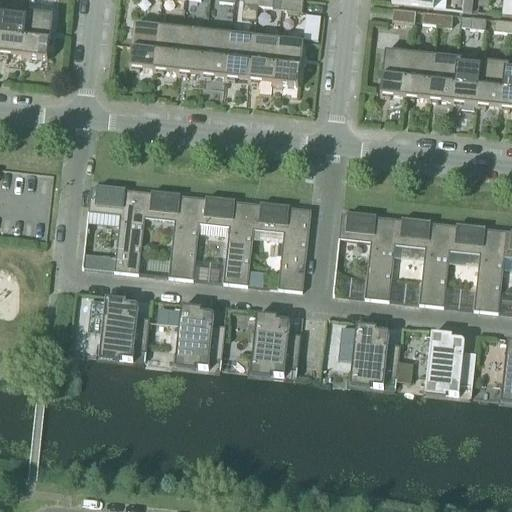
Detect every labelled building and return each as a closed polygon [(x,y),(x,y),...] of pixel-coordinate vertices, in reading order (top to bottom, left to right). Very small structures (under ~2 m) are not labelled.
[(243,0),(243,9),(257,10),(258,0),(243,0)] [(265,0),(258,0),(257,10),(272,12),(273,1),(265,0)] [(433,0),(391,0),(391,8),(432,12),(433,0)] [(487,0),(478,0),(478,9),(487,10),(487,0)] [(303,4),(281,2),(279,14),(281,15),(302,17),(303,4)] [(463,2),(462,15),(471,16),(472,3),(463,2)] [(0,45),(0,60),(22,63),(27,17),(3,14),(0,45)] [(415,16),(393,14),(391,27),(412,29),(414,29),(415,16)] [(27,17),(22,63),(47,66),(47,62),(52,20),(27,17)] [(422,28),(436,30),(437,19),(423,17),(422,28)] [(437,19),(436,30),(451,32),(452,20),(437,19)] [(485,24),(470,22),(469,33),(484,35),(485,24)] [(493,36),(508,38),(509,26),(494,25),(493,36)] [(129,74),(153,77),(158,31),(134,28),(129,74)] [(153,77),(177,80),(182,34),(158,31),(153,77)] [(177,80),(201,82),(206,36),(182,34),(177,80)] [(201,82),(225,85),(230,39),(206,36),(201,82)] [(225,85),(249,87),(254,41),(230,39),(225,85)] [(249,87),(273,90),(278,44),(254,41),(249,87)] [(278,44),(273,90),(297,93),(302,47),(278,44)] [(379,102),(404,104),(409,58),(384,56),(379,102)] [(404,104),(428,107),(433,61),(409,58),(404,104)] [(428,107),(452,109),(457,63),(433,61),(428,107)] [(452,109),(476,112),(481,66),(457,63),(452,109)] [(476,112),(499,115),(504,68),(481,66),(476,112)] [(499,115),(511,115),(511,69),(504,68),(499,115)] [(138,279),(144,223),(143,223),(146,198),(145,198),(145,202),(133,201),(134,197),(90,192),(88,217),(119,221),(113,277),(138,279)] [(192,285),(199,229),(198,229),(200,204),(199,208),(188,207),(188,202),(146,198),(143,223),(144,223),(174,226),(168,283),(192,285)] [(247,291),(253,235),(252,235),(255,210),(255,209),(254,214),(243,213),(243,208),(200,204),(198,229),(199,229),(229,232),(223,288),(247,291)] [(252,235),(253,235),(283,238),(277,294),(301,297),(310,216),(309,215),(309,220),(297,218),(298,214),(255,210),(252,235)] [(338,244),(339,244),(370,248),(364,304),(388,306),(394,250),(396,225),(395,229),(384,228),(384,224),(341,219),(338,244)] [(443,312),(449,256),(448,256),(451,231),(450,231),(450,235),(439,234),(439,229),(396,225),(394,250),(425,253),(418,310),(443,312)] [(497,318),(504,262),(503,262),(505,237),(505,241),(493,240),(494,235),(451,231),(448,256),(449,256),(479,259),(473,316),(497,318)] [(503,262),(504,262),(511,262),(511,237),(505,237),(503,262)] [(105,303),(105,306),(99,362),(122,364),(132,365),(133,356),(145,357),(148,333),(136,332),(138,314),(138,312),(137,311),(136,310),(134,309),(125,308),(125,305),(105,303)] [(221,365),(224,341),(211,340),(213,322),(213,320),(213,319),(212,318),(211,318),(210,318),(201,317),(201,313),(181,311),(174,370),(198,372),(208,373),(209,364),(221,365)] [(256,319),(250,378),(273,380),(273,381),(283,382),(284,372),(297,374),(299,349),(287,348),(289,330),(289,329),(289,328),(288,327),(287,326),(286,326),(285,326),(276,325),(277,322),(256,319)] [(356,330),(355,333),(349,389),(373,391),(383,392),(384,383),(396,384),(396,381),(397,373),(399,360),(386,359),(388,341),(388,340),(388,339),(387,338),(386,337),(385,336),(376,335),(376,332),(356,330)] [(431,338),(425,393),(425,397),(448,399),(458,400),(459,391),(472,392),(474,368),(462,367),(464,349),(464,348),(463,347),(463,346),(462,345),(461,344),(451,343),(451,340),(431,338)] [(511,346),(507,346),(500,405),(511,406),(511,346)] [(397,373),(396,381),(396,384),(396,385),(409,387),(410,383),(411,374),(397,373)]
